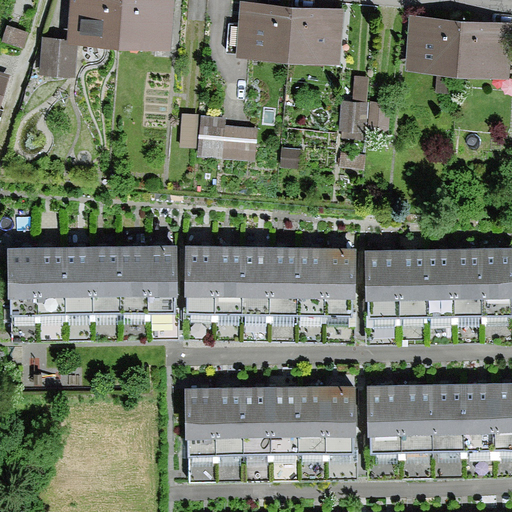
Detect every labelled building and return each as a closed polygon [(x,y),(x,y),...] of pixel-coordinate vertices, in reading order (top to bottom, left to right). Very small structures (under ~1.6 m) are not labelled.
[(120,35),(122,0),(72,0),(72,4),(77,4),(75,30),(82,30),(82,32),(120,35)] [(122,0),(120,35),(167,39),(169,12),(171,12),(172,0),(122,0)] [(289,49),(292,9),(242,5),(241,18),(253,18),(253,24),(229,23),(227,50),(251,52),(252,46),(289,49)] [(292,9),(289,49),(338,53),(341,12),(292,9)] [(458,63),(461,22),(412,19),(411,32),(422,33),(420,60),(458,63)] [(461,22),(458,63),(496,66),(498,38),(510,39),(511,27),(461,22)] [(26,32),(8,27),(4,40),(22,45),(26,32)] [(75,41),(45,39),(43,69),(72,71),(75,41)] [(368,91),(370,71),(355,69),(354,90),(368,91)] [(366,101),(343,100),(341,128),(349,128),(348,136),(361,137),(362,130),(364,130),(366,101)] [(386,132),(388,103),(371,102),(369,130),(386,132)] [(197,117),(182,116),(181,144),(196,145),(197,117)] [(250,156),(253,128),(222,125),(222,119),(203,117),(200,152),(250,156)] [(295,149),(283,149),(282,164),(294,165),(295,149)] [(365,155),(341,152),(340,164),(363,167),(365,155)] [(147,246),(120,247),(121,307),(148,306),(147,246)] [(175,246),(147,246),(148,306),(176,306),(175,246)] [(216,246),(188,246),(187,306),(215,306),(216,246)] [(243,247),(216,246),(215,306),(242,307),(243,247)] [(65,247),(37,248),(38,308),(66,308),(65,247)] [(92,247),(65,247),(66,308),(93,307),(92,247)] [(120,247),(92,247),(93,307),(121,307),(120,247)] [(271,247),(243,247),(242,307),(270,307),(271,247)] [(298,248),(271,247),(270,307),(297,308),(298,248)] [(37,248),(10,248),(11,308),(38,308),(37,248)] [(326,248),(298,248),(297,308),(325,308),(326,248)] [(354,248),(326,248),(325,308),(353,308),(354,248)] [(511,248),(481,249),(482,309),(511,308),(511,248)] [(454,249),(426,250),(427,310),(455,309),(454,249)] [(481,249),(454,249),(455,309),(482,309),(481,249)] [(399,250),(367,250),(368,310),(400,310),(399,250)] [(426,250),(399,250),(400,310),(427,310),(426,250)] [(511,383),(494,384),(495,443),(511,443),(511,383)] [(432,384),(401,385),(402,445),(433,444),(432,384)] [(463,384),(432,384),(433,444),(464,444),(463,384)] [(494,384),(463,384),(464,444),(495,443),(494,384)] [(401,385),(370,385),(371,445),(402,445),(401,385)] [(325,386),(298,387),(299,447),(326,446),(325,386)] [(353,386),(325,386),(326,446),(354,446),(353,386)] [(243,387),(215,388),(216,448),(244,447),(243,387)] [(270,387),(243,387),(244,447),(271,447),(270,387)] [(298,387),(270,387),(271,447),(299,447),(298,387)] [(215,388),(187,388),(188,448),(216,448),(215,388)]
